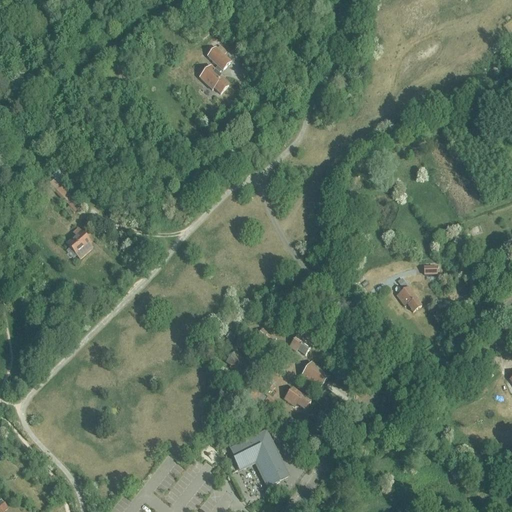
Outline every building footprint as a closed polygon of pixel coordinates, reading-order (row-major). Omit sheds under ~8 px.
[(211,68),(200,80),(212,92),(214,90),(220,96),(228,87),(222,81),(223,80),(218,75),(221,72),(222,72),(231,63),(216,50),(207,58),(217,68),(214,71),(211,68)] [(72,199),(61,187),(69,180),(63,174),(70,169),(61,159),(54,165),(59,171),(51,178),(54,181),(48,187),(66,205),(67,204),(70,208),(68,209),(74,215),(82,207),(73,198),(72,199)] [(66,245),(70,249),(67,252),(73,260),(77,257),(80,261),(92,250),(89,246),(91,245),(78,230),(73,234),(76,237),(66,245)] [(437,276),(436,268),(424,268),(424,276),(437,276)] [(408,289),(401,280),(397,283),(404,292),(408,289)] [(421,308),(408,289),(404,292),(397,298),(404,308),(407,306),(413,314),(421,308)] [(276,340),(262,330),(255,340),(261,344),(263,342),(271,348),(276,340)] [(227,345),(235,335),(231,331),(223,342),(227,345)] [(233,346),(240,350),(247,340),(240,336),(233,346)] [(289,348),(296,353),(297,351),(305,357),(311,348),(296,338),(289,348)] [(243,360),(233,353),(225,363),(243,376),(249,368),(241,363),(243,360)] [(311,364),(301,378),(319,391),(329,377),(311,364)] [(271,394),(275,388),(270,385),(266,391),(271,394)] [(266,399),(253,390),(248,399),(252,402),(254,399),(262,405),(261,405),(271,412),(276,404),(268,398),(267,398),(266,399)] [(304,411),(310,403),(292,390),(284,401),(294,409),(296,406),(304,411)] [(266,490),(270,488),(279,483),(279,482),(287,478),(270,442),(265,434),(231,451),(232,453),(235,460),(234,461),(241,474),(255,467),(266,490)]
